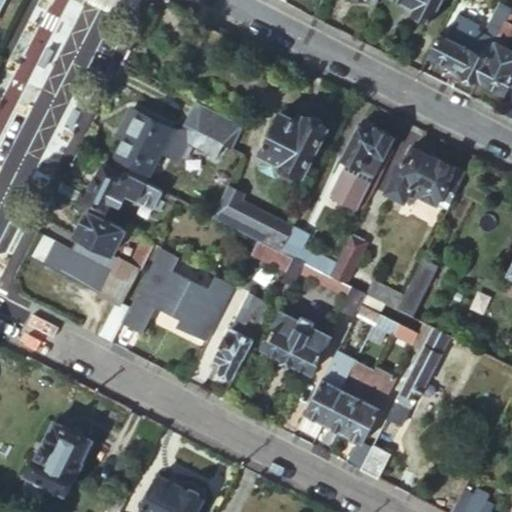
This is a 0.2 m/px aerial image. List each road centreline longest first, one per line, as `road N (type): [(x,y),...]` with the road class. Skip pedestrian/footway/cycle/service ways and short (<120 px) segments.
road 1 (residential): [(0,316),(388,511)]
road 2 (residential): [(229,0),(511,144)]
road 3 (secondary): [(0,201),(101,0)]
